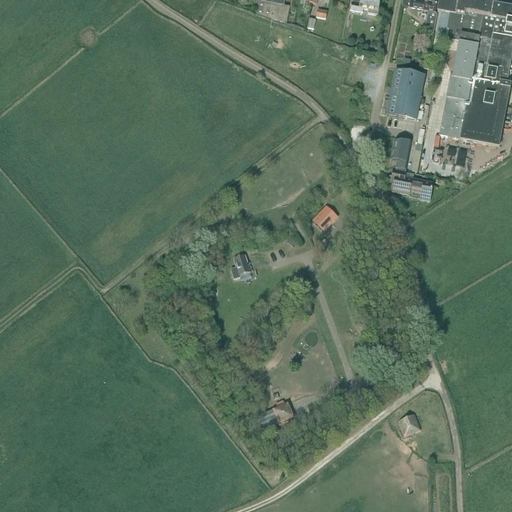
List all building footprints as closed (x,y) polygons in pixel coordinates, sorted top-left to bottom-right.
[(259,0),(257,14),(272,19),(272,20),(286,25),(290,8),(284,6),(285,0),(259,0)] [(353,4),(352,12),(363,14),(363,10),(369,11),(368,15),(377,17),(380,0),(361,0),(361,6),(353,4)] [(411,0),(409,9),(428,13),(426,28),(429,28),(428,33),(434,35),(437,17),(436,14),(438,0),(411,0)] [(511,12),(492,8),(492,7),(457,1),(457,2),(445,0),(440,0),(438,14),(440,14),(436,39),(459,44),(452,80),(450,80),(438,138),(498,149),(510,88),(506,87),(511,61),(511,12)] [(317,11),(316,19),(326,21),(328,13),(317,11)] [(309,19),(307,29),(314,31),(316,21),(309,19)] [(425,77),(395,71),(387,117),(416,122),(425,77)] [(430,185),(404,180),(411,143),(410,147),(395,144),(391,161),(397,162),(396,170),(393,170),(391,183),(394,183),(392,193),(409,197),(410,192),(421,194),(420,202),(429,204),(432,188),(435,189),(435,188),(429,187),(430,185)] [(326,208),(312,222),(323,233),(337,218),(326,208)] [(241,279),(240,277),(252,273),(250,265),(248,265),(245,257),(234,261),(237,270),(231,272),(235,281),(241,279)] [(294,420),(288,405),(273,411),(279,425),(294,420)] [(414,417),(398,423),(404,439),(420,433),(414,417)]
